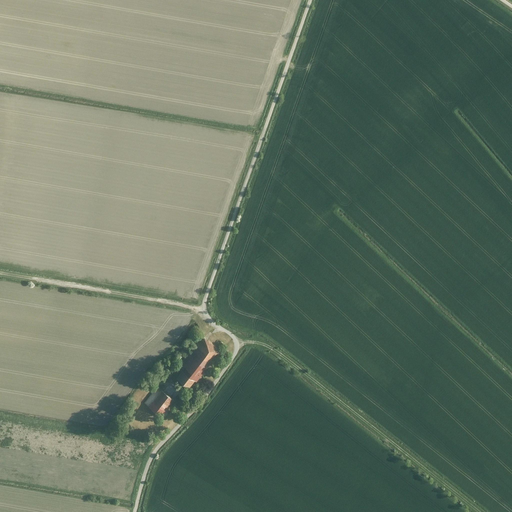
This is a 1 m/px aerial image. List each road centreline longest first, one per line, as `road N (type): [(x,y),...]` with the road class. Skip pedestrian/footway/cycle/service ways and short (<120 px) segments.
road 1 (unclassified): [(310,0),(208,293),(205,313),(235,338),(237,351),(153,452),(135,511)]
road 2 (track): [(238,344),(271,348),(478,511)]
road 3 (track): [(205,313),(0,273)]
